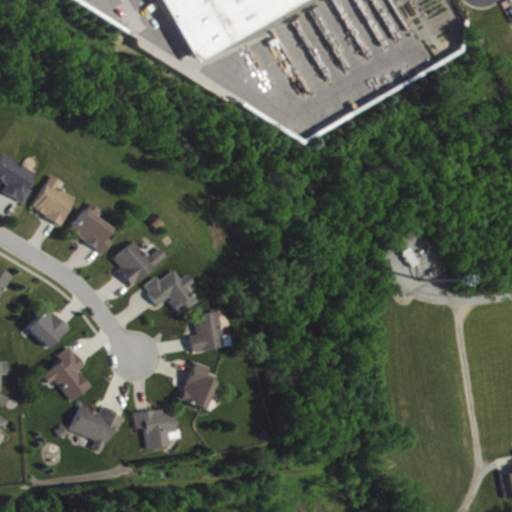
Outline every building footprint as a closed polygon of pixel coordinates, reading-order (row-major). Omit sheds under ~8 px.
[(297,0),(218,44),(193,0),(297,0)] [(0,151),(0,181),(3,183),(0,188),(0,190),(6,194),(12,198),(13,197),(19,201),(27,190),(21,186),(30,171),(0,151)] [(47,173),(29,203),(32,205),(31,207),(42,214),(41,215),(48,219),(57,224),(64,212),(62,210),(70,196),(53,185),(56,179),(47,173)] [(86,201),(66,228),(86,244),(98,253),(108,240),(104,237),(109,229),(89,214),(94,207),(86,201)] [(129,239),(109,257),(117,266),(114,269),(120,276),(126,283),(161,254),(155,246),(143,256),(129,239)] [(140,284),(152,275),(155,279),(169,268),(176,277),(182,272),(188,280),(182,285),(193,299),(177,311),(174,308),(172,310),(165,301),(167,299),(164,295),(152,304),(147,298),(143,293),(145,291),(140,284)] [(0,304),(15,279),(0,270),(0,304)] [(41,307),(23,326),(44,347),(64,326),(47,310),(46,312),(41,307)] [(189,312),(212,308),(218,345),(187,350),(186,342),(185,333),(192,332),(189,312)] [(66,345),(54,354),(58,359),(39,373),(45,382),(51,377),(68,399),(86,385),(74,368),(80,363),(75,357),(66,345)] [(190,360),(185,373),(174,399),(197,409),(211,375),(202,371),(204,366),(190,360)] [(0,377),(9,378),(9,365),(0,364),(0,377)] [(78,402),(67,425),(93,437),(90,443),(99,447),(108,425),(115,428),(120,415),(112,411),(113,409),(107,406),(100,403),(96,410),(78,402)] [(130,410),(140,408),(150,406),(150,407),(163,405),(164,411),(169,410),(172,427),(163,428),(166,442),(145,446),(141,424),(133,426),(130,410)] [(0,437),(9,424),(0,417),(0,437)] [(61,422),(55,427),(59,433),(66,429),(61,422)] [(506,502),(511,501),(511,475),(501,478),(506,502)]
